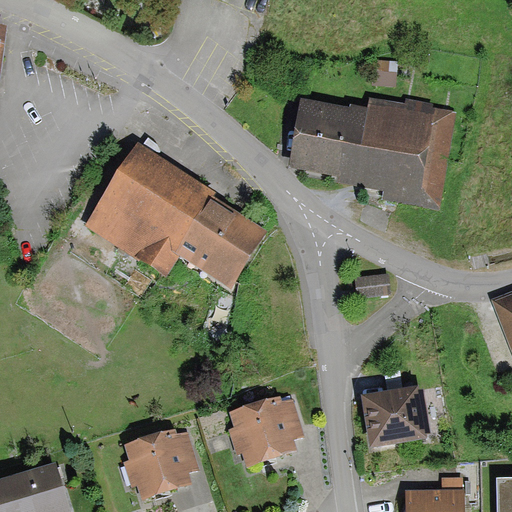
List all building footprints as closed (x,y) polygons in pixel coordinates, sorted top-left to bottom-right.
[(350,107),(302,100),(291,168),(338,175),(337,182),(383,190),(382,200),(440,209),(456,113),(370,99),(368,107),(351,104),(350,107)] [(173,185),(131,159),(84,232),(156,277),(166,262),(224,298),(261,240),(173,185)] [(388,273),(355,277),(357,298),(390,295),(388,273)] [(511,307),(497,313),(511,352),(511,307)] [(418,385),(361,395),(371,448),(428,438),(418,385)] [(285,405),(226,423),(242,475),(301,457),(285,405)] [(184,434),(123,452),(140,505),(200,487),(184,434)] [(56,462),(0,478),(0,511),(71,511),(72,511),(56,462)] [(443,499),(400,501),(400,511),(460,511),(459,485),(442,486),(443,499)]
